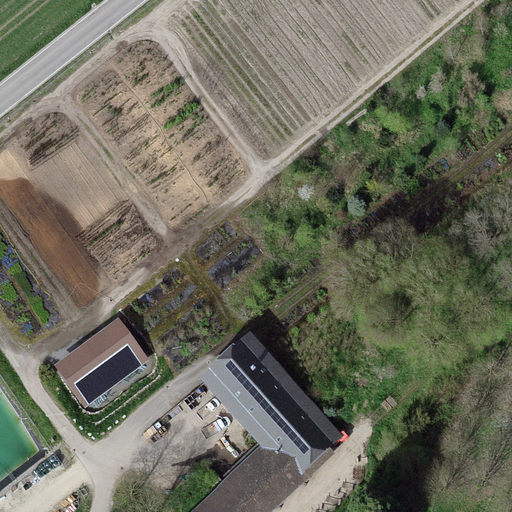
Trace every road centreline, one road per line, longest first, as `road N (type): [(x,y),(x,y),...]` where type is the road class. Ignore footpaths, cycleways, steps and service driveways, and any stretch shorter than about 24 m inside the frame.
road 1 (track): [(0,329),(108,483),(102,511)]
road 2 (tertiary): [(125,0),(0,99)]
road 3 (unknown): [(108,483),(212,376)]
